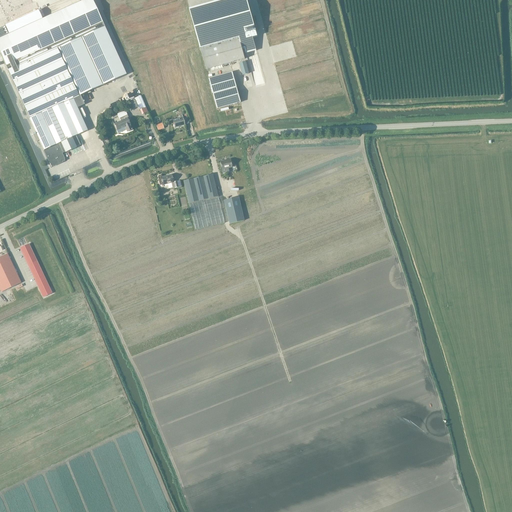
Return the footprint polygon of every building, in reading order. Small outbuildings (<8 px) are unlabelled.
[(9,35),(0,39),(0,54),(23,104),(20,105),(22,111),(25,109),(37,135),(34,136),(36,142),(39,140),(51,167),(65,161),(57,144),(87,131),(77,108),(85,105),(81,95),(126,75),(92,0),(86,0),(43,20),(38,10),(5,25),(9,35)] [(32,0),(0,0),(0,27),(38,10),(32,0)] [(246,0),(222,0),(189,9),(206,70),(210,68),(211,71),(223,68),(222,65),(245,59),(242,49),(244,48),(255,46),(252,38),(257,36),(246,0)] [(254,67),(294,58),(292,48),(257,56),(257,54),(252,56),(254,67)] [(245,62),(240,63),(243,75),(249,73),(245,62)] [(217,109),(241,102),(232,73),(209,79),(217,109)] [(109,97),(116,95),(115,92),(123,89),(122,86),(114,89),(115,92),(108,95),(109,97)] [(131,130),(132,130),(132,129),(130,125),(128,120),(129,119),(127,115),(119,119),(121,121),(114,124),(117,131),(125,127),(127,132),(131,130)] [(180,119),(173,120),(175,128),(185,125),(184,124),(188,123),(187,117),(183,118),(182,115),(179,116),(180,119)] [(230,160),(220,162),(223,173),(229,172),(228,168),(232,167),(230,160)] [(189,204),(218,196),(212,174),(183,181),(189,204)] [(172,175),(162,177),(161,176),(160,175),(159,175),(158,176),(158,177),(158,178),(160,185),(163,185),(171,183),(173,189),(178,187),(177,181),(173,182),(172,175)] [(224,223),(218,196),(189,204),(195,230),(224,223)] [(238,197),(223,201),(229,225),(244,221),(238,197)] [(7,254),(0,257),(0,290),(1,292),(21,283),(7,254)]
